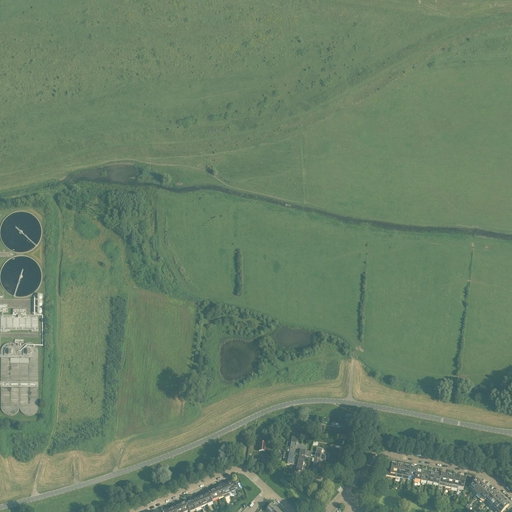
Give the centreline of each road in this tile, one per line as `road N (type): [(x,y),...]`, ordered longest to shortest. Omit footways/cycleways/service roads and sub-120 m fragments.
road 1 (tertiary): [(0,508),(162,458),(292,403),(367,405),(511,432)]
road 2 (track): [(493,20),(271,124),(101,147),(0,175)]
road 3 (track): [(42,456),(96,455),(181,426),(289,364),(335,354),(375,387),(511,416)]
road 4 (track): [(0,201),(47,192),(55,202),(53,437),(42,456)]
road 5 (residential): [(511,498),(478,471),(391,454),(373,463)]
road 6 (residential): [(270,492),(239,468),(136,511)]
